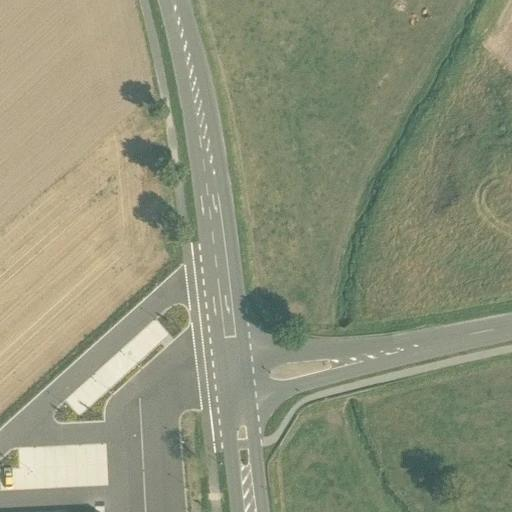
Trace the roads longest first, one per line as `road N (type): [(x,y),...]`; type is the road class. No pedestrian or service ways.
road 1 (unclassified): [(236,359),(204,121),(170,0)]
road 2 (residential): [(240,395),(296,388),(405,350)]
road 3 (residential): [(405,350),(291,350),(236,359)]
